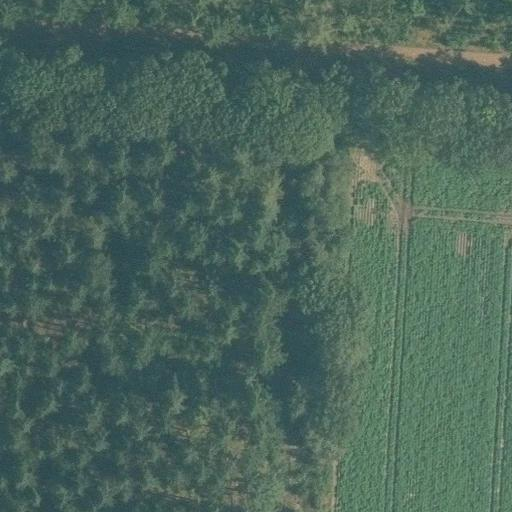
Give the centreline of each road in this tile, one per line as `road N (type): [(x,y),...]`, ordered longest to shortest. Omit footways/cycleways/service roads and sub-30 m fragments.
road 1 (secondary): [(511,107),(0,68)]
road 2 (track): [(511,147),(361,135)]
